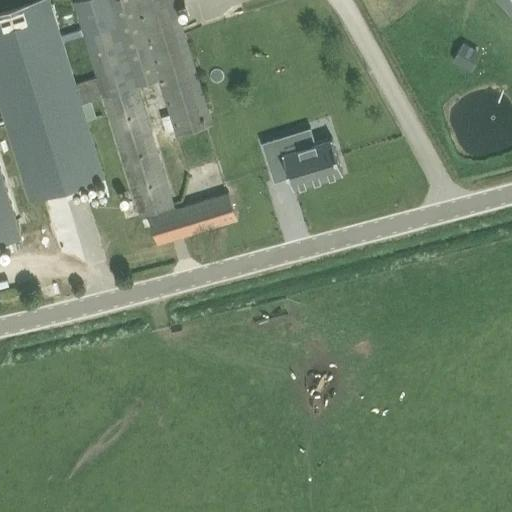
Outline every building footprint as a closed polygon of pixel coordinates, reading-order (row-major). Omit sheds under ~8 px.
[(75,0),(74,0),(97,75),(76,82),(59,29),(0,46),(0,102),(30,199),(45,195),(85,183),(105,177),(82,102),(103,95),(140,215),(149,212),(176,204),(164,170),(161,158),(154,135),(153,133),(138,85),(159,79),(170,113),(174,127),(174,128),(176,135),(213,123),(187,38),(176,1),(175,0),(75,0)] [(467,67),(478,48),(465,41),(454,60),(467,67)] [(263,144),(276,182),(291,176),(295,188),(344,170),(332,136),(285,153),(279,138),(263,144)] [(0,242),(22,236),(19,227),(20,226),(20,225),(19,226),(16,215),(16,214),(16,213),(15,213),(12,203),(13,202),(12,201),(8,191),(9,191),(9,189),(8,190),(5,179),(5,178),(5,177),(4,177),(1,167),(2,167),(1,165),(0,166),(0,164),(0,242)] [(150,216),(158,243),(237,218),(229,191),(150,216)]
